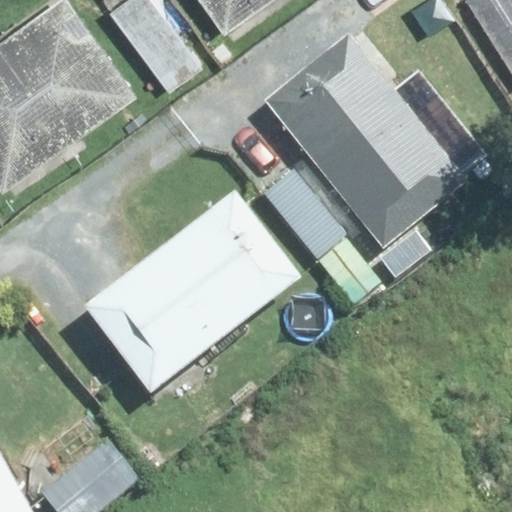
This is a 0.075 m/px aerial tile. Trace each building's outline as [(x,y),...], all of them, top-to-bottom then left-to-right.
[(86,0),(39,0),(0,27),(0,170),(139,76),(86,0)] [(166,0),(105,0),(159,72),(199,43),(166,0)] [(203,0),(215,15),(236,0),(203,0)] [(511,0),(470,0),(511,60),(511,0)] [(348,22),(261,91),(374,234),(461,165),(348,22)] [(239,198),(85,306),(146,394),(301,287),(239,198)] [(0,511),(30,511),(0,458),(0,511)]
